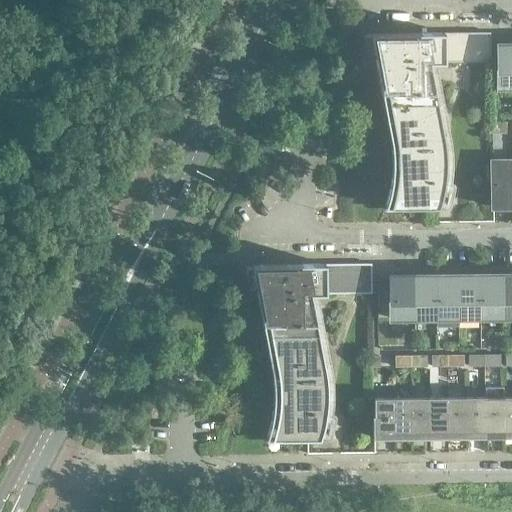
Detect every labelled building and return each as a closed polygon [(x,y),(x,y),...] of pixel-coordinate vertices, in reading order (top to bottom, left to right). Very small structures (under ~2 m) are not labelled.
[(443,141),(429,63),(490,62),(489,32),(369,33),(369,35),(389,138),(390,144),(390,150),(391,159),(391,165),(390,173),(390,179),(389,185),(388,193),(386,201),(383,209),(437,208),(439,203),(440,200),(441,195),(443,189),(444,182),(444,177),(445,171),(445,168),(445,163),(445,157),(445,152),(444,146),(443,141)] [(511,87),(511,45),(498,45),(498,87),(511,87)] [(497,133),(496,122),(488,122),(488,133),(497,133)] [(505,133),(505,122),(496,122),(497,133),(505,133)] [(511,207),(511,185),(511,162),(492,162),(492,207),(511,207)] [(324,370),(310,294),(371,293),(370,263),(250,264),(257,300),(270,370),(271,375),(272,381),(272,387),(272,390),(272,396),(272,399),(272,404),(271,410),(270,416),(269,422),(269,424),(267,432),(265,437),(265,440),(319,439),(320,434),(322,429),(323,423),(324,421),(325,414),(326,409),(326,403),(327,398),(327,392),(326,387),(326,384),(326,378),(325,376),(324,370)] [(414,318),(413,274),(390,274),(391,318),(414,318)] [(436,318),(435,277),(435,274),(413,274),(414,318),(436,318)] [(458,318),(457,274),(435,274),(435,277),(436,318),(458,318)] [(479,317),(479,277),(479,274),(457,274),(458,318),(479,317)] [(502,317),(501,274),(479,274),(479,277),(479,317),(502,317)] [(511,317),(511,274),(501,274),(502,317),(511,317)] [(378,367),(378,356),(370,356),(370,367),(378,367)] [(503,435),(502,396),(484,397),(484,437),(497,437),(497,435),(503,435)] [(511,437),(511,396),(502,396),(503,435),(509,435),(509,437),(511,437)] [(411,438),(410,397),(392,398),(393,436),(399,436),(399,438),(411,438)] [(429,435),(429,397),(410,397),(411,438),(423,438),(423,435),(429,435)] [(447,438),(447,397),(429,397),(429,435),(435,435),(435,438),(447,438)] [(466,435),(465,397),(447,397),(447,438),(459,438),(459,435),(466,435)] [(484,437),(484,397),(465,397),(466,435),(472,435),(472,438),(484,437)] [(393,436),(392,398),(373,398),(373,439),(386,438),(386,436),(393,436)]
